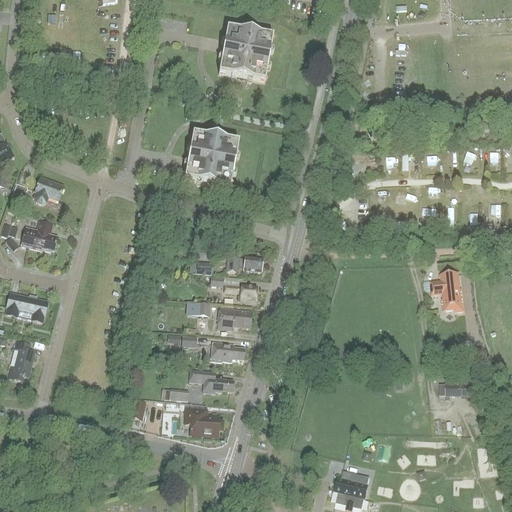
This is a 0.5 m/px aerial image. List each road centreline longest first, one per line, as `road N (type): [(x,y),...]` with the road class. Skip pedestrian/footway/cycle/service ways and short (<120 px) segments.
road 1 (tertiary): [(236,466),(296,238)]
road 2 (tertiary): [(296,238),(350,15)]
road 3 (track): [(296,238),(337,255),(511,250)]
road 4 (residential): [(126,190),(157,33),(201,42)]
road 5 (secondary): [(236,466),(39,419)]
road 6 (residential): [(129,0),(102,181)]
road 7 (residential): [(296,238),(126,190)]
road 8 (residential): [(39,419),(72,288)]
road 9 (residential): [(102,181),(27,146),(10,103)]
